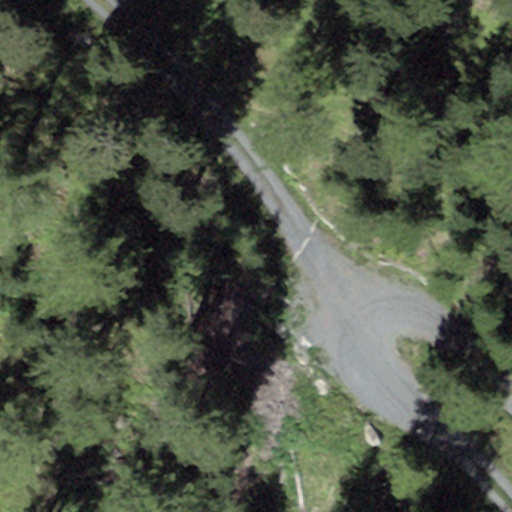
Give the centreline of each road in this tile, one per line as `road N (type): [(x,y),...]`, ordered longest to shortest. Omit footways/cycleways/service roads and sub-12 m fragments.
road 1 (track): [(111,0),(376,329),(511,511)]
road 2 (track): [(376,329),(433,335),(511,405)]
